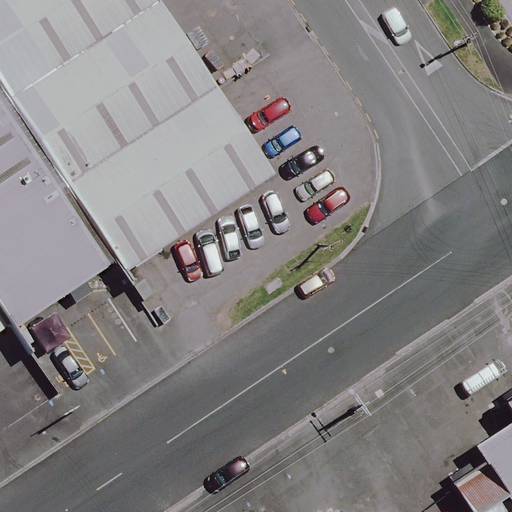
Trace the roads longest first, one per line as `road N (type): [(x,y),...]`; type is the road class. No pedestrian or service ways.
road 1 (residential): [(65,511),(500,220)]
road 2 (residential): [(500,220),(339,0)]
